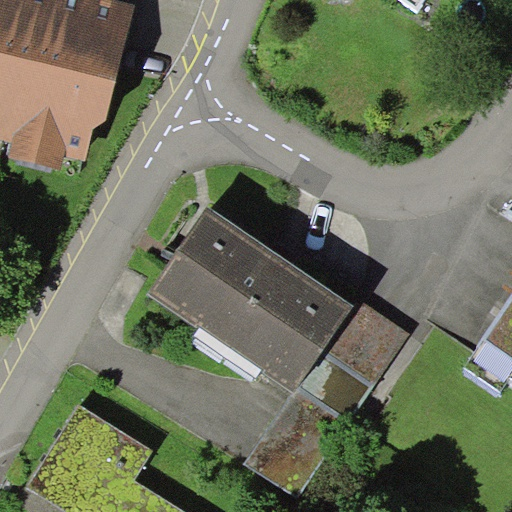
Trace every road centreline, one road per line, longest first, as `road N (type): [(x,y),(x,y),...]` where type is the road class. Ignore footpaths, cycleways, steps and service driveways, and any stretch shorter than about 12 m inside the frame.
road 1 (residential): [(195,96),(0,433)]
road 2 (residential): [(195,96),(336,173),(387,188),(447,178),(476,159),(511,107)]
